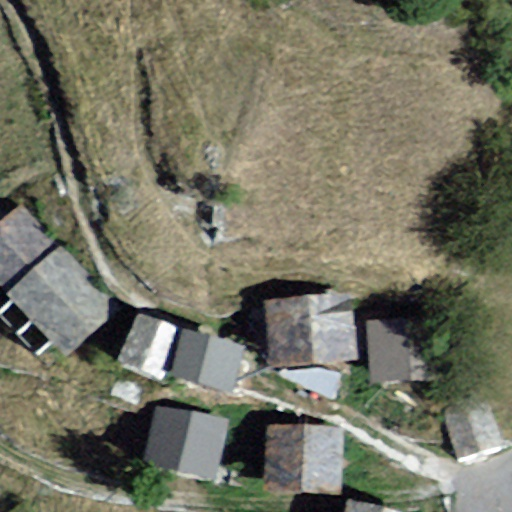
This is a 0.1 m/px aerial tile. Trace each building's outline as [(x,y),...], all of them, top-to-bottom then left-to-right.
[(17,212),(0,227),(0,304),(58,369),(114,319),(17,212)] [(341,306),(256,314),(262,380),(347,373),(341,306)] [(129,328),(107,378),(149,397),(172,348),(129,328)] [(368,334),(367,395),(426,396),(427,335),(368,334)] [(175,350),(155,402),(204,421),(224,369),(175,350)] [(481,417),(438,426),(447,469),(490,460),(481,417)] [(149,420),(135,479),(202,496),(217,436),(149,420)] [(347,430),(273,427),(270,498),(344,501),(347,430)]
